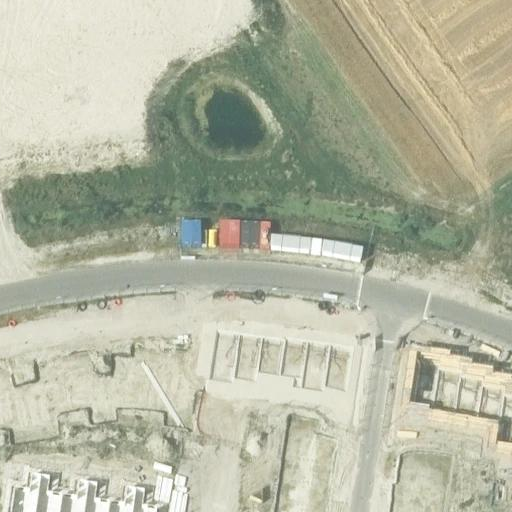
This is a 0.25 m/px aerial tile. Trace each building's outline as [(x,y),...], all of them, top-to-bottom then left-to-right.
[(215,328),(208,381),(231,384),(239,332),(215,328)] [(239,332),(231,384),(232,384),(233,380),(255,383),(261,335),(239,332)] [(261,335),(255,383),(256,383),(257,373),(278,376),(284,339),(261,335)] [(284,339),(278,376),(293,379),(291,388),(300,390),(307,340),(284,336),(284,339)] [(307,340),(300,390),(322,393),(329,343),(307,340)] [(329,343),(322,393),(323,393),(324,388),(346,391),(353,347),(329,343)] [(134,365),(113,362),(111,372),(118,396),(153,401),(160,351),(137,348),(134,365)] [(160,351),(153,401),(176,405),(174,422),(186,423),(192,384),(180,382),(184,355),(160,351)] [(85,354),(62,359),(73,408),(96,403),(99,420),(111,417),(103,378),(91,381),(85,354)] [(62,359),(39,363),(45,391),(33,394),(42,433),(54,430),(50,413),(73,408),(62,359)] [(414,359),(408,406),(431,409),(437,367),(438,362),(414,359)] [(431,409),(431,414),(453,418),(459,375),(460,370),(437,367),(431,409)] [(5,371),(0,372),(0,423),(16,421),(19,437),(31,435),(23,396),(11,399),(5,371)] [(459,375),(453,418),(476,421),(481,384),(482,378),(459,375)] [(476,421),(475,422),(498,426),(503,394),(504,387),(481,384),(476,421)] [(498,426),(495,446),(511,447),(511,395),(503,394),(498,426)] [(261,410),(273,411),(274,403),(263,402),(261,410)] [(285,413),(286,405),(274,403),(273,411),(285,413)] [(306,416),(318,418),(319,410),(308,408),(306,416)] [(330,420),(331,412),(319,410),(318,418),(330,420)] [(225,429),(223,443),(244,446),(248,416),(240,415),(238,430),(225,429)] [(289,420),(284,456),(330,462),(332,449),(331,449),(332,440),(333,441),(333,439),(311,436),(313,424),(300,422),(289,420)] [(190,426),(188,438),(208,441),(209,429),(190,426)] [(414,439),(413,447),(425,449),(427,441),(414,439)] [(427,441),(425,449),(437,450),(439,442),(427,441)] [(65,444),(39,449),(41,455),(68,459),(65,444)] [(395,486),(395,487),(443,494),(446,472),(446,470),(448,459),(448,458),(424,455),(422,467),(401,464),(398,487),(395,486)] [(284,456),(281,478),(325,485),(329,463),(330,463),(330,462),(284,456)] [(248,461),(246,473),(254,474),(256,462),(248,461)] [(246,473),(245,485),(253,486),(254,474),(246,473)] [(12,489),(8,511),(34,511),(39,478),(30,476),(27,492),(12,489)] [(39,478),(34,511),(58,511),(61,497),(48,495),(50,479),(39,478)] [(281,478),(277,501),(325,508),(325,507),(322,507),(325,485),(281,478)] [(61,497),(58,511),(83,511),(88,485),(77,483),(75,499),(61,497)] [(88,485),(83,511),(107,511),(109,504),(95,502),(97,486),(88,485)] [(396,488),(393,509),(409,511),(438,511),(441,494),(443,495),(443,494),(395,487),(396,488)] [(109,504),(107,511),(131,511),(134,492),(125,490),(122,506),(109,504)] [(134,492),(131,511),(156,511),(157,511),(142,509),(145,493),(134,492)] [(243,496),(241,508),(249,509),(251,497),(243,496)] [(279,502),(277,511),(323,511),(324,508),(325,509),(325,508),(277,501),(277,502),(279,502)]
